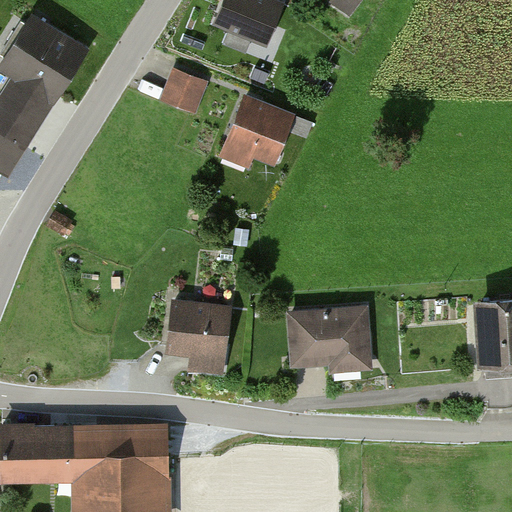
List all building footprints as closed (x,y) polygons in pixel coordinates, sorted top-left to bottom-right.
[(278,0),(224,0),(216,21),(268,42),(284,2),(278,0)] [(0,58),(0,62),(13,71),(58,98),(91,43),(31,7),(0,58)] [(205,80),(177,70),(172,85),(199,95),(205,80)] [(13,71),(0,91),(0,127),(30,145),(58,98),(13,71)] [(199,95),(172,85),(166,101),(194,111),(199,95)] [(230,140),(249,147),(261,152),(277,158),(293,117),(246,99),(230,140)] [(51,223),(65,231),(70,222),(57,214),(51,223)] [(511,290),(478,293),(482,358),(511,356),(511,290)] [(236,301),(177,292),(169,347),(193,350),(191,365),(226,370),(236,301)] [(371,298),(291,304),(295,360),(332,357),(333,365),(376,362),(371,298)] [(167,511),(164,425),(14,430),(16,480),(76,478),(76,511),(167,511)]
